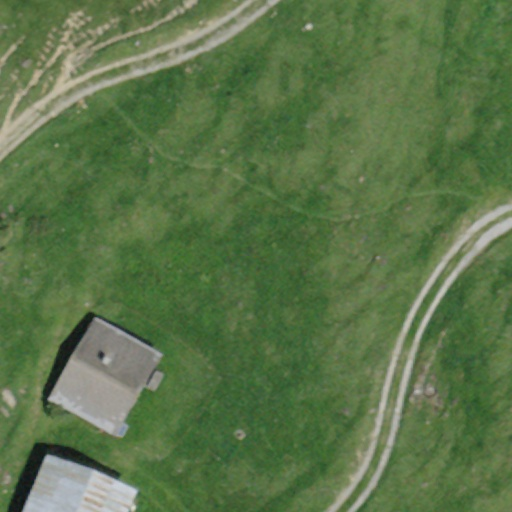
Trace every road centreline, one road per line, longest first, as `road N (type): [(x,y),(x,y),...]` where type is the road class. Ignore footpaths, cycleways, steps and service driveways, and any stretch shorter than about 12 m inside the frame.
road 1 (track): [(511,212),(481,230),(426,296),(364,475),(335,511)]
road 2 (track): [(260,0),(212,34),(71,91),(39,115)]
